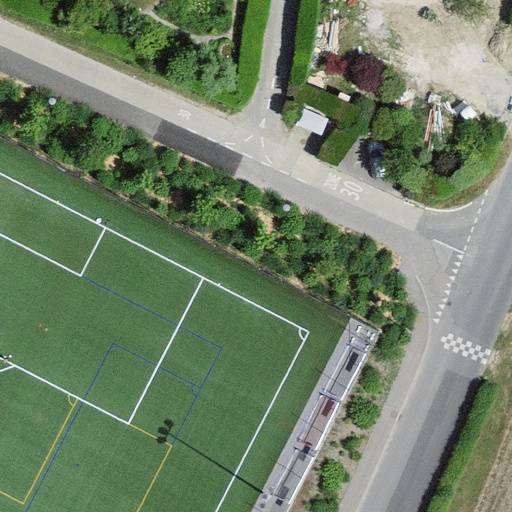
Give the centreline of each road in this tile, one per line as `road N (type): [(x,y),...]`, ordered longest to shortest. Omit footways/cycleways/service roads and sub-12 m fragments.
road 1 (unclassified): [(0,43),(262,161)]
road 2 (tertiary): [(388,511),(495,268)]
road 3 (unclassified): [(262,161),(495,268)]
road 4 (unclassified): [(262,161),(281,0)]
